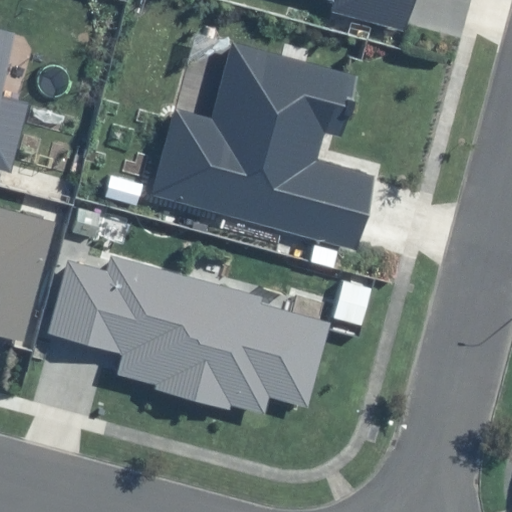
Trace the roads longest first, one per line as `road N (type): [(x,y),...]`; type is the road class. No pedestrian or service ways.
road 1 (residential): [(511,148),(412,511)]
road 2 (residential): [(0,479),(117,511)]
